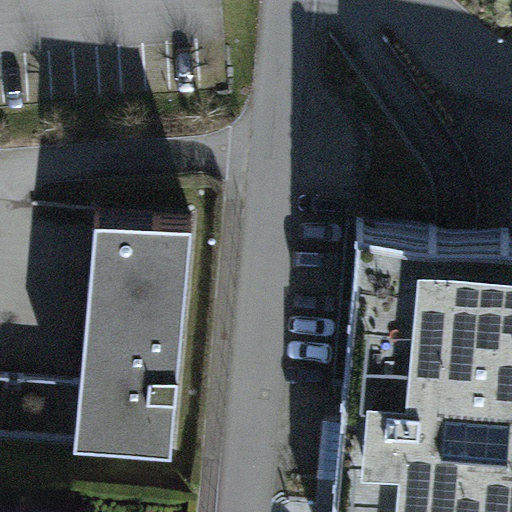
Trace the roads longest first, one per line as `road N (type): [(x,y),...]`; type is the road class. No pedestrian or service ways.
road 1 (residential): [(296,0),(248,511)]
road 2 (unknown): [(244,175),(49,188),(18,219),(0,283)]
